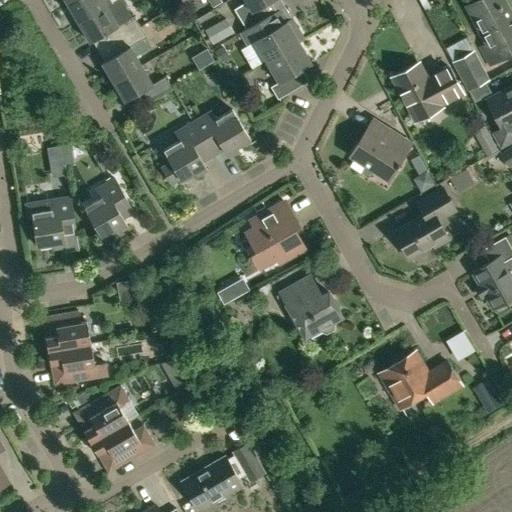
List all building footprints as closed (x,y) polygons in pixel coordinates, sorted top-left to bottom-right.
[(77,0),(68,6),(79,24),(108,8),(103,0),(77,0)] [(121,0),(108,8),(79,24),(91,43),(111,32),(117,42),(141,28),(135,17),(132,19),(121,0)] [(247,30),(267,18),(266,17),(261,8),(274,0),(245,0),(247,3),(235,10),(247,30)] [(481,48),(490,66),(511,53),(511,16),(503,0),(479,0),(466,7),(486,45),(481,48)] [(305,40),(292,19),(287,22),(280,9),(266,17),(267,18),(247,30),(240,34),(247,46),(255,42),(267,63),(300,43),(305,40)] [(218,44),(239,30),(230,16),(209,30),(218,44)] [(103,64),(114,83),(142,67),(137,57),(149,50),(144,41),(147,38),(141,28),(117,42),(123,52),(103,64)] [(312,65),(300,43),(267,63),(279,84),(272,88),(279,100),(305,85),(298,73),(312,65)] [(474,50),(452,61),(468,91),(490,79),(474,50)] [(441,106),(463,94),(449,67),(427,79),(419,64),(393,79),(416,122),(443,108),(441,106)] [(153,86),(142,67),(114,83),(125,102),(153,86)] [(165,93),(172,89),(166,78),(159,82),(165,93)] [(511,86),(486,100),(502,129),(494,133),(501,148),(511,141),(511,86)] [(238,149),(251,141),(233,111),(217,120),(212,112),(194,123),(214,157),(225,150),(230,159),(240,153),(238,149)] [(203,163),(214,157),(194,123),(175,133),(180,142),(164,151),(171,163),(162,169),(172,186),(181,180),(182,182),(195,174),(198,178),(208,172),(203,163)] [(389,181),(412,144),(390,131),(383,142),(367,132),(359,144),(360,145),(352,158),(389,181)] [(507,166),(511,162),(511,145),(500,154),(507,166)] [(63,146),(49,149),(51,161),(65,158),(63,146)] [(85,208),(103,238),(116,231),(118,235),(129,229),(124,220),(135,214),(115,179),(96,190),(101,199),(85,208)] [(439,221),(456,211),(443,188),(417,203),(424,216),(394,233),(409,259),(433,246),(435,249),(450,241),(439,221)] [(77,237),(71,197),(26,205),(29,221),(34,220),(38,248),(53,246),(54,250),(66,248),(64,239),(77,237)] [(280,262),(305,249),(294,230),(299,227),(286,203),(252,222),(256,229),(247,234),(258,253),(254,255),(261,267),(278,258),(280,262)] [(511,249),(506,238),(483,251),(490,263),(473,273),(494,310),(511,299),(511,249)] [(335,331),(336,327),(334,323),(343,318),(329,293),(322,297),(311,277),(280,294),(291,313),(289,315),(295,326),(297,324),(306,339),(321,330),(323,334),(327,335),(335,331)] [(250,291),(244,281),(219,294),(225,305),(250,291)] [(53,338),(47,339),(49,352),(91,345),(88,322),(81,323),(79,312),(49,317),(53,338)] [(91,345),(49,352),(51,366),(57,365),(61,386),(109,378),(107,364),(95,366),(91,345)] [(435,401),(462,385),(448,363),(427,376),(422,368),(424,367),(415,353),(385,371),(393,385),(389,387),(402,409),(430,393),(435,401)] [(488,379),(473,388),(488,412),(503,404),(488,379)] [(162,410),(180,401),(169,382),(152,391),(162,410)] [(84,432),(91,444),(129,422),(120,408),(131,402),(122,386),(79,411),(90,429),(84,432)] [(137,436),(129,422),(91,444),(98,456),(104,453),(115,471),(157,446),(147,430),(137,436)] [(0,489),(10,484),(0,467),(0,452),(4,450),(0,443),(0,489)] [(251,482),(265,474),(248,445),(234,453),(236,456),(228,460),(226,457),(182,483),(199,511),(243,487),(237,476),(245,472),(251,482)]
